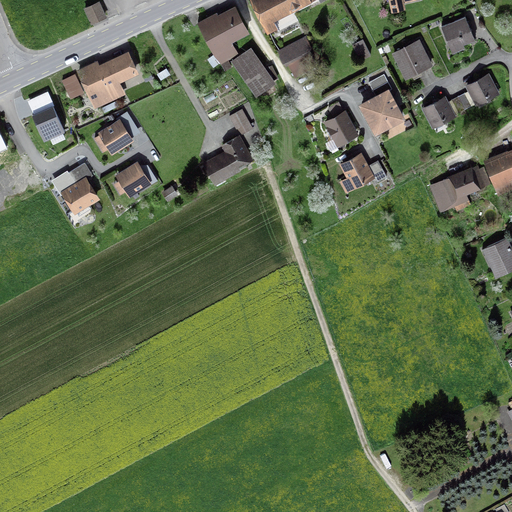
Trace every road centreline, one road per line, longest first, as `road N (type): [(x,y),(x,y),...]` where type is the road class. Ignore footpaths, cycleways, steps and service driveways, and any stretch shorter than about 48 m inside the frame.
road 1 (track): [(272,163),(373,463),(412,511)]
road 2 (secondary): [(191,0),(0,90)]
